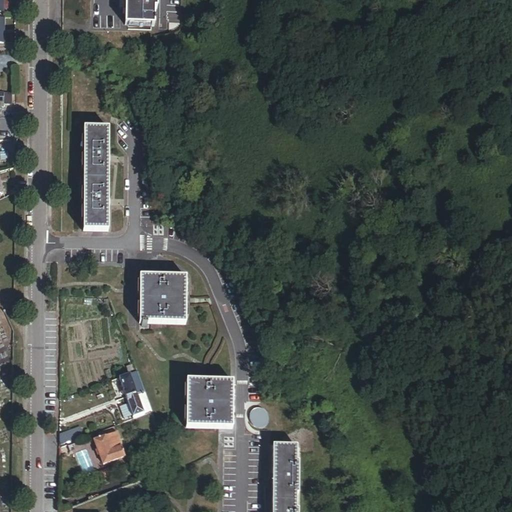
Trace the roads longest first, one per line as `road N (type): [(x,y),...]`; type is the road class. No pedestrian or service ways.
road 1 (residential): [(38,242),(173,246),(207,265),(244,363),(241,511)]
road 2 (residential): [(37,511),(38,242)]
road 3 (residential): [(38,242),(39,0)]
